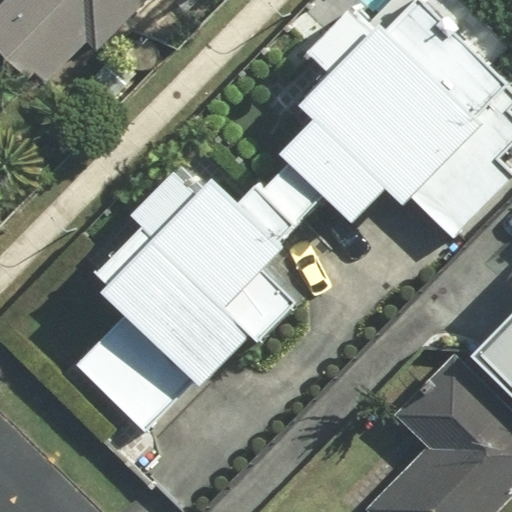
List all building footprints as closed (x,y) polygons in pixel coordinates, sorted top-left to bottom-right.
[(18,0),(8,11),(70,70),(111,29),(121,38),(157,0),(18,0)] [(144,305),(85,361),(153,431),(218,369),(225,376),(279,324),(285,331),(326,292),(291,257),(314,234),(306,225),(350,183),(379,213),(415,178),(467,232),(511,189),(511,27),(485,0),(426,0),(408,18),(389,0),(375,0),(333,41),(355,64),(329,88),(346,106),(311,140),(315,144),(269,188),(246,164),(223,186),(196,158),(146,206),(157,217),(106,266),(144,305)] [(511,328),(498,343),(511,356),(511,328)] [(445,439),(381,504),(389,511),(504,511),(511,504),(511,386),(469,344),(410,404),(445,439)] [(375,409),(333,451),(361,479),(403,437),(375,409)]
